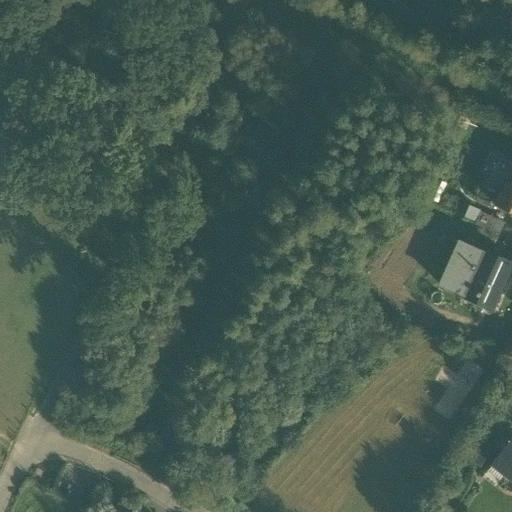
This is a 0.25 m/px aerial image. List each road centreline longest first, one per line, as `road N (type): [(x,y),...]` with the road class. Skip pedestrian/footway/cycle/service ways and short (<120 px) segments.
road 1 (track): [(33,435),(243,0)]
road 2 (track): [(247,0),(511,122)]
road 3 (residential): [(188,511),(33,435),(0,510)]
